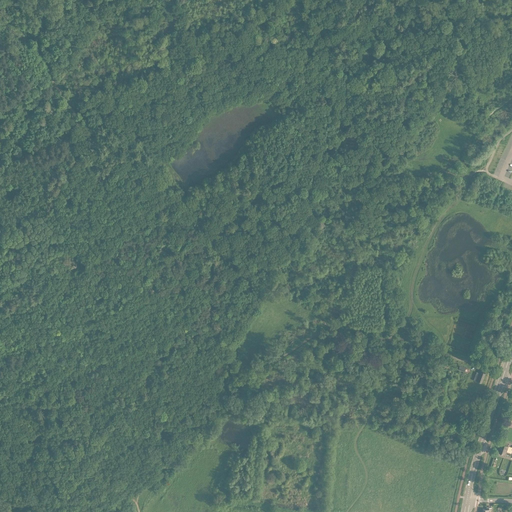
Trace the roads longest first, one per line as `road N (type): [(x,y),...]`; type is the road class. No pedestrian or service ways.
road 1 (track): [(495,371),(347,338),(308,339),(237,389),(131,495),(90,511)]
road 2 (track): [(485,172),(438,219),(410,289),(450,357)]
road 3 (secondary): [(466,498),(511,350)]
